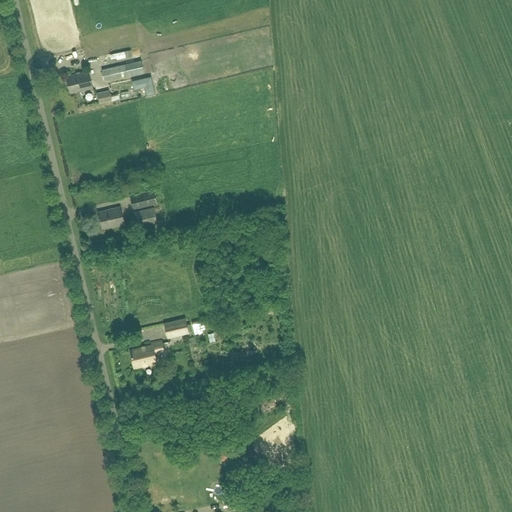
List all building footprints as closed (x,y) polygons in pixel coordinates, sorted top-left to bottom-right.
[(89,46),(92,57),(97,55),(94,44),(89,46)] [(143,72),(140,60),(101,69),(104,80),(127,75),(127,76),(143,72)] [(70,93),(92,88),(88,71),(66,76),(70,93)] [(151,78),(133,82),(135,90),(145,88),(147,97),(155,95),(151,78)] [(99,103),(111,100),(109,90),(97,93),(99,103)] [(157,204),(153,189),(130,195),(134,209),(157,204)] [(102,229),(124,224),(120,207),(98,212),(102,229)] [(157,224),(154,207),(136,211),(139,228),(157,224)] [(168,338),(188,333),(185,319),(165,324),(168,338)] [(134,368),(156,363),(154,352),(163,350),(161,341),(151,343),(152,346),(130,350),(134,368)] [(245,485),(241,494),(251,498),(254,488),(245,485)]
